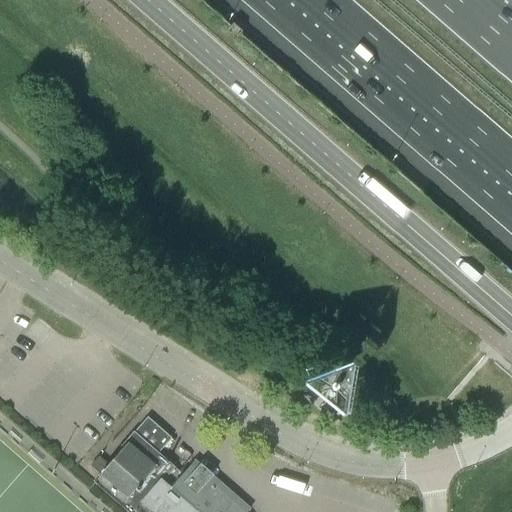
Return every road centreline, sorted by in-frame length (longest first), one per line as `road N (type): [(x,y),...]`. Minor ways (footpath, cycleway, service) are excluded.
road 1 (tertiary): [(511,319),(142,0)]
road 2 (unclassified): [(431,464),(372,466),(320,456),(251,424),(0,266)]
road 3 (motorway): [(299,0),(511,185)]
